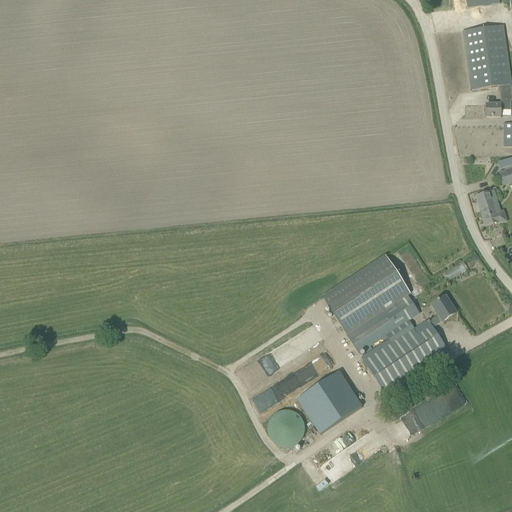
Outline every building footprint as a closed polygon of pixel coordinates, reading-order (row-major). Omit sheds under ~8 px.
[(498,0),(465,0),(467,9),(499,5),(498,0)] [(511,92),(503,27),(473,31),(463,32),(471,91),(498,88),(500,103),(499,103),(499,105),(486,105),(486,118),(500,118),(500,111),(511,111),(511,115),(511,114),(511,104),(511,105),(511,103),(511,102),(511,92)] [(511,124),(503,125),(503,148),(511,147),(511,124)] [(503,172),(499,174),(501,180),(503,187),(511,184),(511,169),(511,170),(503,172)] [(494,192),(486,194),(477,197),(486,227),(498,223),(500,222),(500,224),(506,223),(503,212),(496,214),(492,202),(496,201),(494,192)] [(447,352),(432,329),(455,314),(444,297),(436,303),(431,306),(438,316),(428,322),(427,321),(414,330),(407,319),(418,312),(407,296),(410,295),(386,258),(323,300),(358,355),(386,336),(389,341),(361,359),(384,393),(447,352)] [(339,373),(298,401),(320,436),(362,409),(339,373)] [(414,412),(424,429),(447,415),(436,398),(414,412)] [(293,448),(296,446),(300,443),(303,438),(304,433),(304,428),(303,423),(300,419),(296,415),(291,413),(286,412),(281,413),(276,414),(273,417),(270,421),(268,425),(267,430),(267,434),(269,439),(272,443),(276,446),(281,449),(286,450),(290,449),(293,448)] [(354,447),(321,465),(331,483),(364,464),(354,447)]
